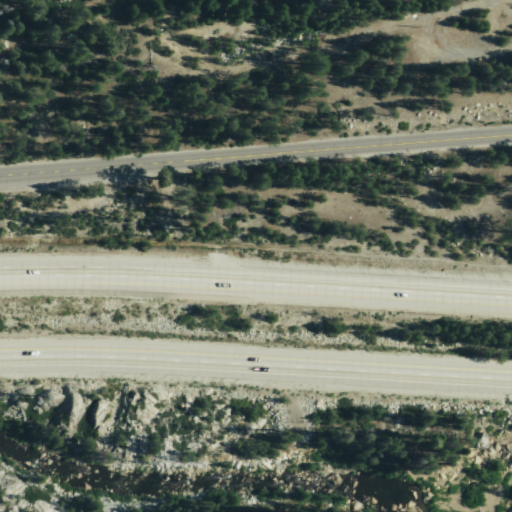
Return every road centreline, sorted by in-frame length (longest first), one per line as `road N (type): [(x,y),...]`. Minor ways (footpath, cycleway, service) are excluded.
road 1 (tertiary): [(0,174),(511,134)]
road 2 (motorway): [(511,307),(0,280)]
road 3 (motorway): [(0,373),(311,369),(511,381)]
